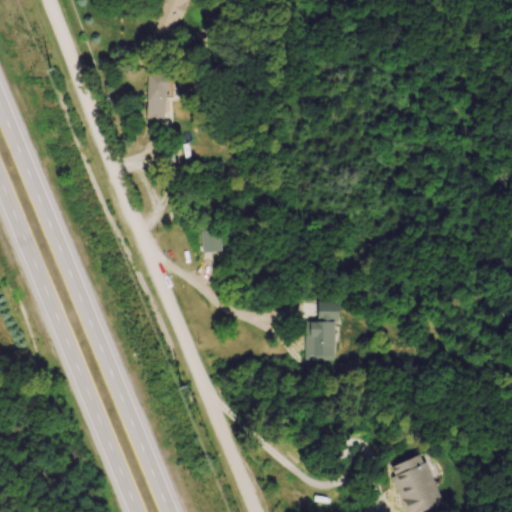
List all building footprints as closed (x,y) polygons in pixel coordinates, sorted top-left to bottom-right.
[(159,0),(147,34),(167,42),(182,0),(159,0)] [(147,121),(167,121),(167,75),(147,75),(147,121)] [(157,163),(172,162),(170,148),(156,149),(157,163)] [(219,252),(219,231),(201,231),(201,252),(219,252)] [(304,360),(335,361),(336,302),(317,302),(317,322),(304,322),(304,360)] [(423,511),(442,505),(422,455),(389,468),(405,511),(423,511)]
